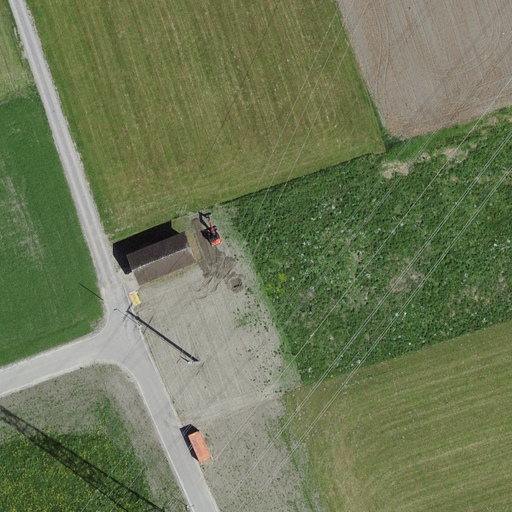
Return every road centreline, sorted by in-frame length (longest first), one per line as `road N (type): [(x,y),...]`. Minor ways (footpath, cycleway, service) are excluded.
road 1 (track): [(24,0),(148,363)]
road 2 (track): [(0,386),(104,348),(148,363),(212,511)]
